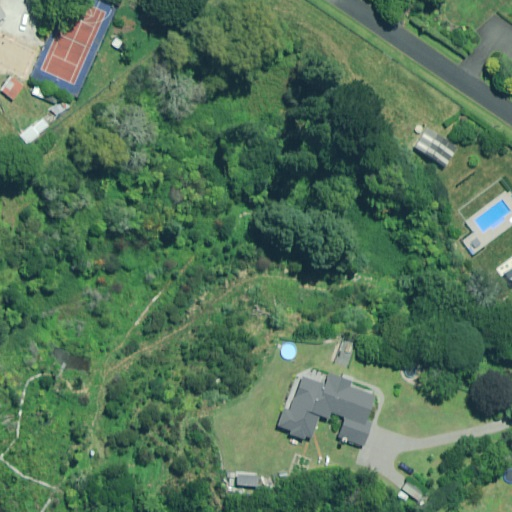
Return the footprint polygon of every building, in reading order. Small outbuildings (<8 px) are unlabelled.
[(75,98),(100,44),(56,23),(31,78),(75,98)] [(471,52),(450,37),(445,46),(465,60),(471,52)] [(21,46),(0,43),(0,62),(18,65),(21,46)] [(20,87),(7,78),(0,87),(0,94),(10,101),(20,87)] [(511,259),(498,269),(511,288),(511,259)] [(340,380),(316,372),(304,406),(342,419),(335,439),(361,447),(369,425),(363,423),(372,396),(338,385),(340,380)] [(424,490),(405,479),(399,488),(418,500),(424,490)]
